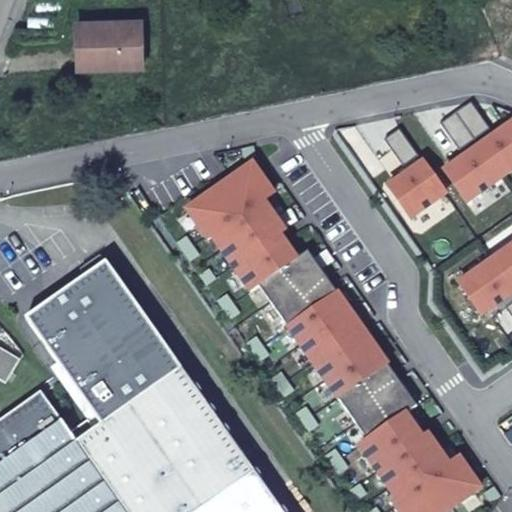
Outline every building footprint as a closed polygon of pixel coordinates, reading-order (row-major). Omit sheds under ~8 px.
[(36,0),(36,8),(60,7),(60,0),(36,0)] [(53,13),(29,13),(29,25),(53,25),(53,13)] [(79,22),(80,65),(142,63),(141,20),(79,22)] [(491,126),(472,99),(457,109),(476,137),(491,126)] [(476,137),(457,109),(442,120),(461,147),(476,137)] [(504,133),(484,147),(503,175),(511,168),(511,121),(501,129),(504,133)] [(419,153),(399,126),(384,136),(404,164),(419,153)] [(503,175),(484,147),(463,162),(460,158),(446,168),(468,199),(503,175)] [(253,163),(184,212),(206,242),(213,238),(234,267),(231,269),(251,296),(259,290),(365,440),(356,446),(375,473),(377,471),(398,501),(392,506),(395,511),(448,511),(482,489),(460,458),(449,466),(428,436),(420,442),(401,414),(414,405),(309,255),(295,265),(276,237),(284,231),(263,202),(274,194),(253,163)] [(445,191),(426,164),(406,178),(403,174),(388,184),(411,216),(445,191)] [(511,244),(494,257),(511,281),(511,244)] [(493,299),(511,285),(511,281),(494,257),(460,281),(482,313),(496,303),(493,299)] [(100,417),(107,427),(187,370),(112,264),(31,321),(100,417)] [(19,357),(0,345),(0,375),(6,379),(19,357)] [(187,370),(107,427),(81,445),(74,435),(46,395),(0,426),(0,511),(209,511),(235,493),(262,475),(187,370)] [(81,445),(107,427),(100,417),(74,435),(81,445)] [(287,511),(262,475),(235,493),(209,511),(287,511)]
